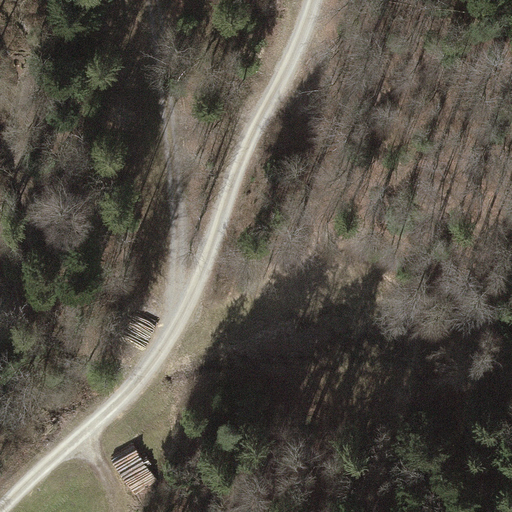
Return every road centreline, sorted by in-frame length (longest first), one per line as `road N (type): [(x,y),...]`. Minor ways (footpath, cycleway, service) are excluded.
road 1 (track): [(169,335),(204,276),(239,159),(318,0)]
road 2 (track): [(169,335),(177,276),(173,131),(154,0)]
road 3 (track): [(0,511),(130,391),(169,335)]
